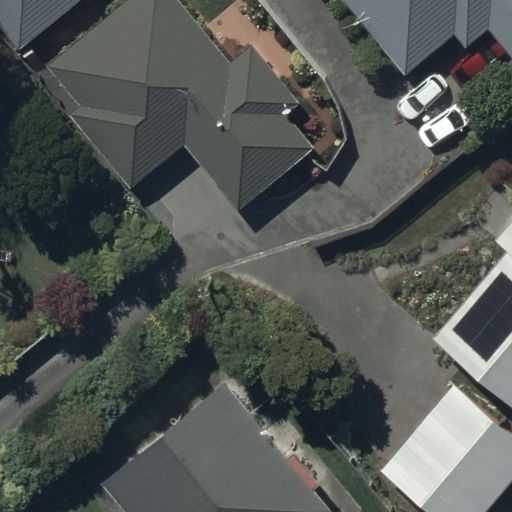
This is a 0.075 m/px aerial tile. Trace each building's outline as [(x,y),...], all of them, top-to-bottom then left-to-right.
[(0,0),(0,23),(14,42),(68,0),(0,0)] [(184,0),(120,0),(50,58),(80,98),(71,107),(132,179),(184,137),(240,203),(312,142),(283,107),(298,95),(251,38),(233,54),(184,0)] [(511,0),(352,0),(406,66),(455,27),(466,39),(488,22),(511,51),(511,0)] [(511,213),(498,230),(511,241),(511,243),(442,327),(511,385),(511,213)] [(225,375),(104,471),(137,511),(321,511),(330,504),(225,375)] [(511,426),(455,378),(382,461),(439,511),(479,511),(511,473),(511,426)]
